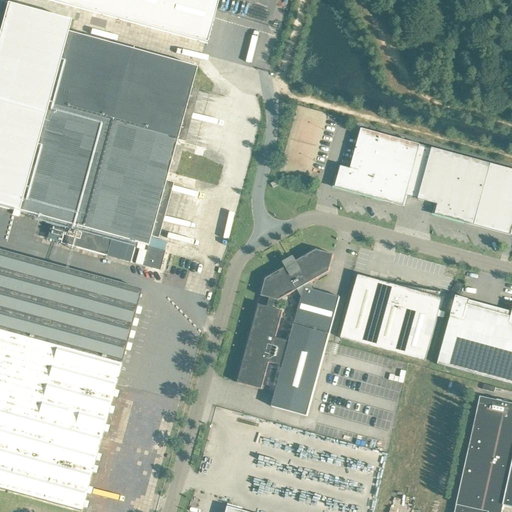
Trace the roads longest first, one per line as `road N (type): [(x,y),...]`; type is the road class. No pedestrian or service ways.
road 1 (unknown): [(189,297),(219,237),(254,76),(0,6)]
road 2 (unclassified): [(269,237),(239,262),(170,511)]
road 3 (unclassified): [(511,269),(318,217),(269,237)]
road 4 (unknown): [(0,225),(189,297)]
road 5 (unclassified): [(269,237),(257,201),(270,139),(267,82)]
